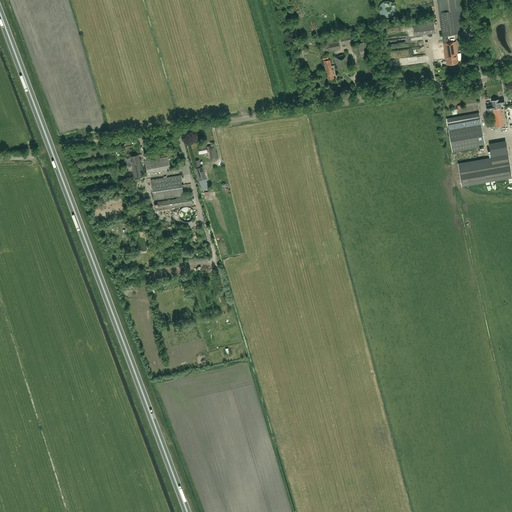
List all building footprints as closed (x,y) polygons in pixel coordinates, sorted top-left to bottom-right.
[(458,0),(437,0),(446,60),(447,65),(458,63),(457,53),(458,53),(456,41),(449,42),(448,35),(463,33),(458,0)] [(433,21),(414,23),(415,36),(435,33),(433,21)] [(353,34),(340,37),(342,45),(355,42),(353,34)] [(329,44),(325,45),(327,51),(340,48),(338,39),(328,41),(329,44)] [(461,40),(462,49),(470,49),(469,40),(461,40)] [(363,42),(357,43),(358,55),(365,54),(363,42)] [(330,60),(324,61),(328,80),(334,78),(332,69),(337,67),(338,73),(351,70),(348,53),(334,56),(336,65),(331,66),(330,60)] [(499,99),(495,100),(492,100),(492,104),(486,105),(487,110),(488,110),(489,114),(493,113),(495,127),(504,125),(501,104),(505,103),(504,99),(499,99)] [(479,113),(447,118),(453,152),(485,146),(479,113)] [(508,153),(507,142),(496,143),(496,140),(489,141),(491,156),(508,153)] [(207,145),(198,146),(199,154),(208,152),(209,151),(211,160),(217,159),(214,145),(207,146),(207,145)] [(131,162),(127,162),(128,166),(132,166),(134,179),(143,178),(139,154),(130,156),(131,162)] [(462,184),(511,176),(508,155),(458,164),(462,184)] [(145,161),(147,172),(171,168),(169,156),(145,161)] [(200,180),(206,178),(202,166),(196,168),(200,180)] [(181,175),(151,180),(154,200),(184,195),(181,175)] [(192,196),(155,202),(156,211),(193,205),(192,196)] [(179,212),(179,214),(179,217),(180,219),(182,221),(184,222),(186,222),(189,222),(191,221),(193,219),(194,217),(194,214),(194,212),(193,210),(191,208),(189,207),(186,206),(184,207),(182,208),(180,210),(179,212)]
